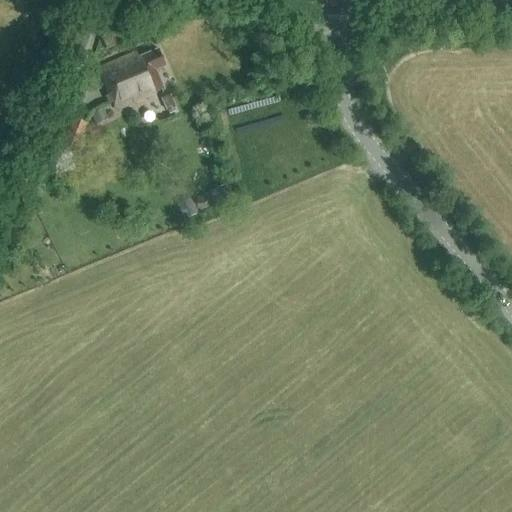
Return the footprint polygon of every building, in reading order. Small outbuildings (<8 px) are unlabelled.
[(105,49),(122,42),(118,32),(101,40),(105,49)] [(155,70),(165,66),(157,49),(137,58),(135,53),(98,70),(116,110),(152,93),(151,92),(162,87),(155,70)] [(170,94),(160,98),(165,110),(175,106),(170,94)] [(108,119),(103,108),(90,113),(95,124),(108,119)] [(88,124),(70,117),(59,145),(77,152),(88,124)] [(195,213),(189,199),(177,204),(184,218),(195,213)]
